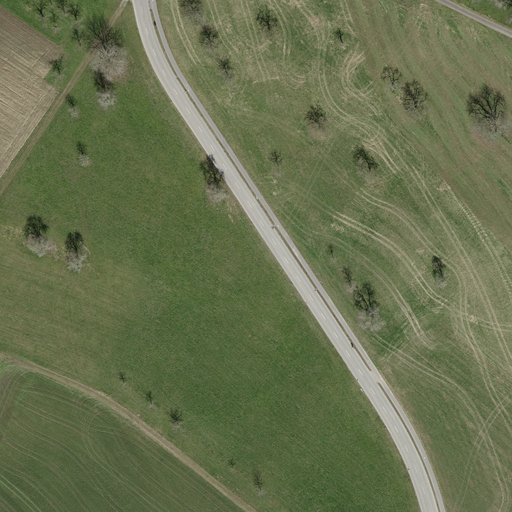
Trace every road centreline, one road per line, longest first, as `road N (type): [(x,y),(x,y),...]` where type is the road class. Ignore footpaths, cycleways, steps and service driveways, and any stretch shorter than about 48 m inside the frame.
road 1 (tertiary): [(141,0),(170,84),(392,423),(429,511)]
road 2 (track): [(246,511),(74,381),(0,358)]
road 3 (track): [(124,0),(0,196)]
